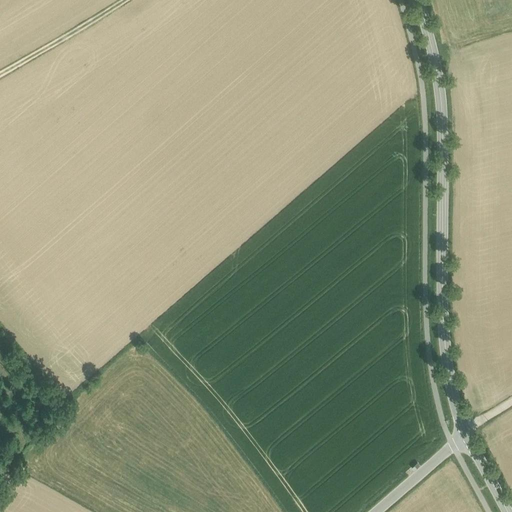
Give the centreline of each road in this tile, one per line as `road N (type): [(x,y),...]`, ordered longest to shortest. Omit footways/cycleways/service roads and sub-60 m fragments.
road 1 (tertiary): [(465,432),(445,340),(440,73),(421,0)]
road 2 (tertiary): [(367,511),(465,432)]
